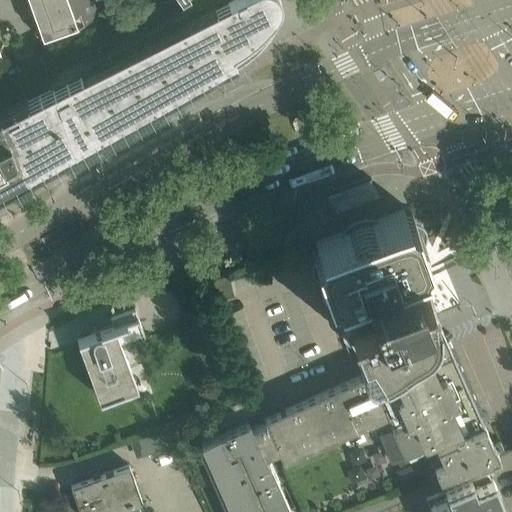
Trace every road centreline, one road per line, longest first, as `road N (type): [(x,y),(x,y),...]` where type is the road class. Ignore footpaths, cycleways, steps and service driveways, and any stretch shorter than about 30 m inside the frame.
road 1 (secondary): [(17,295),(150,226),(438,115)]
road 2 (secondary): [(393,45),(0,246)]
road 3 (residential): [(1,511),(17,295)]
road 4 (residential): [(438,115),(511,243)]
